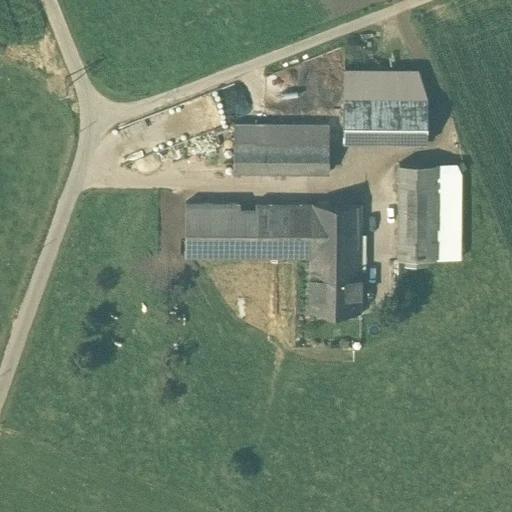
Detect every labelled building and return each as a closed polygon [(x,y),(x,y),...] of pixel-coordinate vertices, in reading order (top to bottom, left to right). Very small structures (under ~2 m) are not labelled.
[(417,70),(343,69),(342,142),(426,143),(426,99),(417,70)] [(214,95),(132,119),(141,152),(224,129),(214,95)] [(328,124),(234,123),(233,171),(328,171),(328,124)] [(433,163),(399,163),(398,258),(432,258),(433,163)] [(456,164),(433,163),(432,258),(460,259),(461,173),(456,164)] [(254,209),(239,208),(239,202),(185,201),(185,256),(254,256),(254,209)] [(310,202),(255,202),(254,209),(254,256),(309,257),(310,203),(310,202)] [(360,203),(310,203),(309,257),(360,257),(360,203)] [(360,257),(309,257),(309,311),(359,311),(360,257)]
